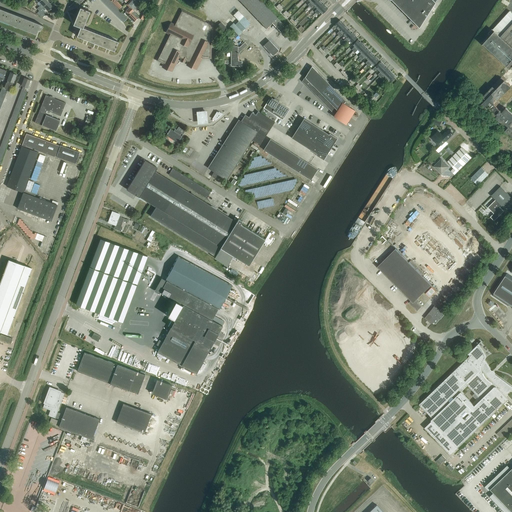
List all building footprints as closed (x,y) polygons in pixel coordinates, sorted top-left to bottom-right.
[(37,9),(39,11),(48,2),(46,0),(35,0),(35,1),(37,3),(39,1),(41,4),(37,9)] [(120,10),(123,8),(115,0),(114,0),(112,2),(120,10)] [(287,32),(289,30),(277,18),(278,18),(260,0),(238,0),(266,29),(273,22),(279,29),(281,31),(284,34),(286,31),(287,32)] [(391,0),(392,1),(419,28),(436,0),(391,0)] [(139,4),(136,1),(129,8),(126,11),(130,15),(128,16),(134,22),(139,17),(133,11),(139,4)] [(316,13),(324,5),(321,1),(315,7),(317,9),(314,11),(316,13)] [(50,4),(48,2),(39,11),(37,13),(42,18),(44,16),(43,14),(45,12),(44,11),(46,9),(49,11),(53,7),(54,6),(51,3),(50,4)] [(324,5),(316,13),(318,14),(320,12),(322,14),(328,8),(324,5)] [(107,37),(97,33),(86,29),(83,28),(90,11),(80,8),(73,25),(81,28),(77,37),(82,38),(93,42),(103,47),(114,51),(118,42),(107,37)] [(40,32),(43,25),(7,11),(3,21),(36,34),(37,31),(40,32)] [(174,26),(171,24),(170,24),(167,32),(170,34),(157,60),(165,64),(163,67),(171,71),(178,56),(182,58),(181,61),(184,63),(185,60),(189,62),(188,65),(195,69),(201,58),(210,58),(210,25),(182,11),(174,26)] [(495,30),(483,44),(509,69),(511,66),(511,14),(509,12),(494,29),(495,30)] [(236,19),(239,21),(235,25),(233,23),(230,26),(239,35),(251,23),(241,14),(236,19)] [(336,27),(338,29),(343,23),(340,20),(331,28),(333,29),(336,27)] [(218,25),(223,31),(227,28),(222,21),(218,25)] [(346,27),(343,23),(338,29),(339,30),(337,33),(338,35),(346,27)] [(350,30),(346,27),(338,35),(342,38),(350,30)] [(353,33),(350,30),(342,38),(345,41),(353,33)] [(357,37),(353,33),(345,41),(347,43),(349,41),(351,43),(357,37)] [(272,55),(279,49),(269,39),(263,45),(272,55)] [(353,50),(361,42),(358,39),(352,44),(354,46),(352,49),(353,50)] [(239,52),(247,45),(245,42),(240,46),(232,46),(231,61),(232,61),(232,66),(235,66),(242,66),(242,61),(238,61),(238,55),(239,55),(239,52)] [(353,50),(357,54),(365,46),(361,42),(353,50)] [(365,46),(357,54),(360,57),(368,49),(365,46)] [(372,53),(368,49),(360,57),(362,59),(364,56),(366,58),(372,53)] [(367,64),(375,56),(372,53),(366,58),(368,60),(365,63),(367,64)] [(375,56),(367,64),(368,66),(371,63),(373,65),(379,60),(375,56)] [(379,69),(384,65),(381,61),(372,69),(374,71),(377,68),(379,69)] [(379,76),(387,68),(384,65),(379,69),(381,71),(378,74),(379,76)] [(308,75),(303,80),(315,92),(326,81),(312,66),(307,74),(308,75)] [(392,72),(387,68),(379,76),(381,78),(384,74),(387,77),(392,72)] [(16,74),(10,72),(6,83),(4,82),(1,88),(7,91),(8,90),(7,90),(10,84),(11,82),(13,83),(16,74)] [(21,85),(23,86),(22,89),(25,90),(26,87),(28,88),(29,83),(29,84),(30,82),(30,80),(31,81),(31,80),(24,78),(21,85)] [(494,104),(511,85),(506,79),(497,88),(494,85),(479,100),(486,107),(491,101),(494,104)] [(326,81),(315,92),(329,106),(340,95),(326,81)] [(66,103),(46,95),(35,123),(56,131),(61,120),(45,114),(47,110),(61,116),(66,103)] [(349,106),(350,105),(340,95),(329,106),(329,107),(336,113),(333,116),(346,124),(355,110),(349,106)] [(282,120),(289,109),(278,102),(279,101),(275,99),(275,98),(274,99),(271,98),(270,100),(269,99),(263,108),(282,120)] [(511,128),(510,129),(511,126),(511,111),(507,107),(503,111),(499,108),(497,108),(496,110),(498,115),(495,118),(506,127),(506,129),(511,133),(511,128)] [(196,110),(197,123),(207,122),(206,109),(196,110)] [(260,145),(275,122),(258,111),(256,115),(252,113),(249,118),(245,115),(241,121),(239,120),(208,168),(214,172),(211,176),(215,179),(218,174),(226,179),(252,140),(260,145)] [(216,121),(223,114),(219,111),(218,112),(217,112),(217,111),(217,112),(213,119),(214,119),(214,120),(216,121)] [(304,118),(291,138),(316,154),(316,155),(325,161),(328,157),(327,157),(328,155),(329,155),(334,147),(334,146),(335,145),(339,139),(330,133),(329,134),(304,118)] [(175,129),(174,131),(171,129),(166,136),(178,143),(182,136),(180,135),(181,133),(183,134),(185,131),(178,127),(177,130),(175,129)] [(445,141),(453,133),(453,132),(451,130),(450,130),(446,134),(445,133),(442,136),(438,132),(433,136),(441,144),(440,146),(436,150),(439,153),(448,144),(445,141)] [(55,157),(59,145),(26,133),(22,145),(55,157)] [(270,139),(263,150),(311,180),(318,169),(270,139)] [(60,145),(56,156),(75,164),(79,152),(60,145)] [(25,190),(24,190),(26,184),(29,176),(29,177),(29,176),(32,168),(32,169),(32,168),(35,160),(36,160),(35,160),(38,152),(22,146),(7,186),(23,192),(17,208),(51,221),(57,205),(35,196),(36,194),(31,192),(25,190)] [(451,171),(454,175),(472,158),(461,147),(447,162),(454,168),(451,171)] [(441,173),(449,166),(441,159),(434,166),(441,173)] [(133,193),(156,207),(151,216),(215,256),(214,258),(227,266),(233,255),(249,265),(265,239),(240,224),(242,221),(238,219),(236,222),(155,171),(157,167),(146,160),(127,189),(134,193),(133,193)] [(478,185),(489,174),(482,167),(471,178),(478,185)] [(173,168),(169,175),(207,198),(211,192),(173,168)] [(477,192),(479,193),(499,174),(497,172),(477,192)] [(31,192),(34,182),(29,180),(25,190),(31,192)] [(503,207),(511,198),(511,197),(501,186),(491,195),(496,200),(488,207),(494,213),(491,217),(494,221),(504,211),(500,207),(502,206),(503,207)] [(114,215),(112,214),(109,222),(116,225),(114,228),(121,231),(122,227),(121,226),(123,220),(127,222),(128,219),(124,218),(119,216),(120,214),(115,212),(114,215)] [(81,306),(123,322),(147,255),(101,236),(76,304),(81,306)] [(431,285),(396,249),(377,267),(411,300),(415,304),(413,307),(417,311),(421,307),(417,303),(419,301),(417,299),(431,285)] [(218,308),(220,309),(233,285),(179,256),(166,280),(167,280),(160,292),(183,305),(162,342),(158,340),(156,345),(160,347),(157,352),(196,373),(213,342),(218,345),(225,334),(219,331),(222,325),(218,322),(219,320),(213,317),(218,308)] [(0,331),(7,334),(32,268),(9,260),(0,284),(0,331)] [(511,276),(507,273),(492,296),(508,306),(510,304),(511,305),(511,271),(511,273),(511,276)] [(440,319),(446,312),(441,309),(440,310),(435,305),(425,318),(432,324),(433,322),(435,324),(440,319)] [(101,336),(94,332),(91,338),(98,342),(101,336)] [(12,338),(1,334),(0,336),(0,340),(10,344),(12,338)] [(483,358),(484,354),(478,344),(481,342),(481,341),(468,354),(470,356),(419,404),(433,418),(431,420),(432,421),(425,427),(450,454),(508,399),(505,396),(511,389),(511,386),(494,374),(492,371),(483,358)] [(138,394),(145,375),(84,352),(77,371),(138,394)] [(167,399),(172,385),(157,379),(152,393),(167,399)] [(65,393),(50,388),(43,407),(50,410),(48,415),(58,419),(60,413),(58,412),(65,393)] [(144,433),(151,414),(123,403),(116,422),(144,433)] [(92,439),(99,419),(66,407),(59,427),(92,439)] [(33,439),(20,479),(36,484),(49,444),(33,439)] [(442,455),(436,461),(439,465),(446,459),(442,455)] [(511,468),(490,489),(511,511),(511,468)]
